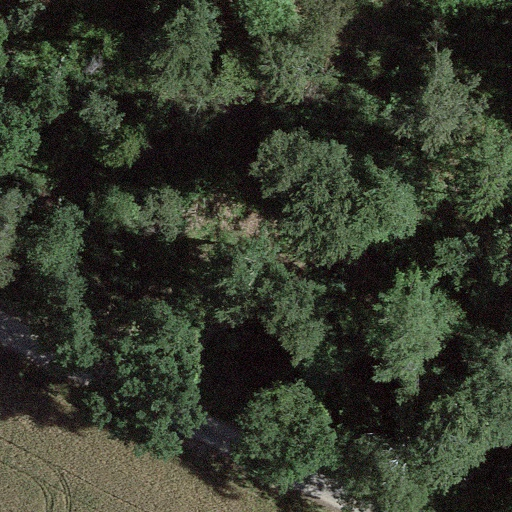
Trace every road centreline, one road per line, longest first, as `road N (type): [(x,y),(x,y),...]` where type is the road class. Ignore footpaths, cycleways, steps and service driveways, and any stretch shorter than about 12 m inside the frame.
road 1 (track): [(0,323),(378,511)]
road 2 (track): [(511,79),(348,0)]
